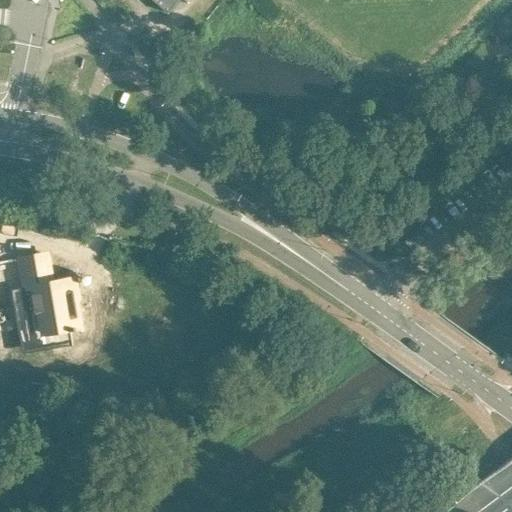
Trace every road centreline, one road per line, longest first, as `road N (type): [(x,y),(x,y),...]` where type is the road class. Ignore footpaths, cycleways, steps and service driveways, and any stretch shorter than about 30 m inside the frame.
road 1 (tertiary): [(368,305),(176,181),(93,145),(0,127)]
road 2 (unclassified): [(368,305),(511,184)]
road 3 (tertiary): [(511,407),(368,305)]
